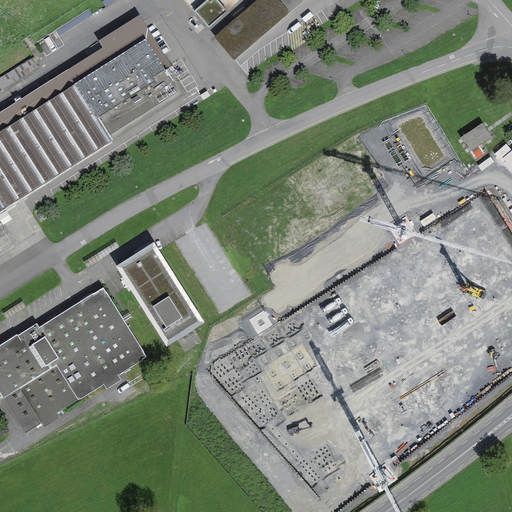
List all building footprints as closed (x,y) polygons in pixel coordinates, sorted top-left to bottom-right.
[(108,0),(103,2),(106,9),(124,0),(108,0)] [(189,0),(208,22),(234,0),(189,0)] [(253,0),(212,35),(234,61),(306,0),(253,0)] [(109,44),(0,112),(0,233),(12,226),(3,212),(197,89),(147,11),(105,38),(109,44)] [(484,121),(460,137),(470,151),(493,135),(484,121)] [(480,180),(467,192),(504,232),(511,224),(511,214),(503,205),(508,200),(505,196),(498,189),(493,194),(480,180)] [(166,242),(128,265),(178,345),(216,321),(166,242)] [(147,359),(102,287),(37,327),(34,322),(0,342),(0,393),(25,434),(39,426),(42,431),(60,420),(57,415),(147,359)]
